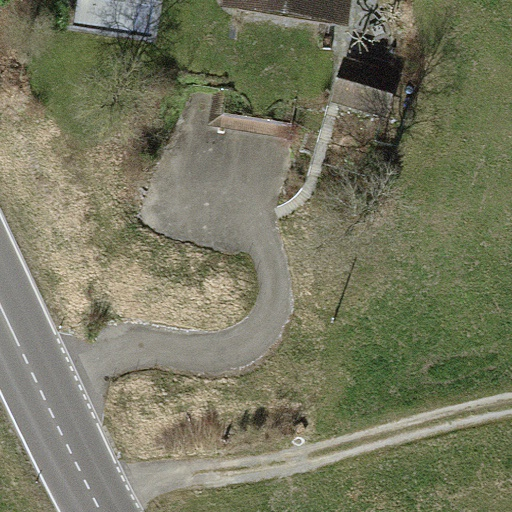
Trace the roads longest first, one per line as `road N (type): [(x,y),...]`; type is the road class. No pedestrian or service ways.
road 1 (track): [(98,500),(511,404)]
road 2 (tertiary): [(104,511),(0,293)]
